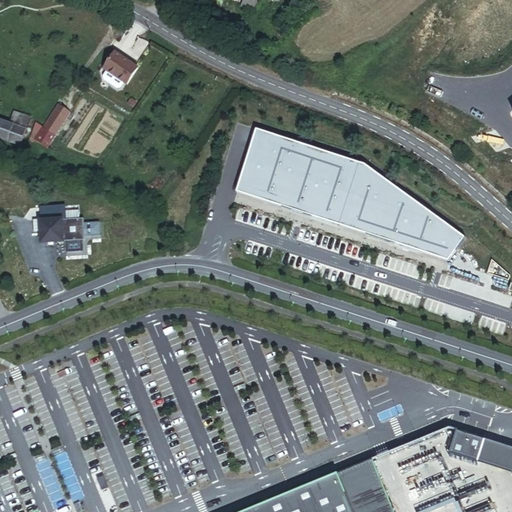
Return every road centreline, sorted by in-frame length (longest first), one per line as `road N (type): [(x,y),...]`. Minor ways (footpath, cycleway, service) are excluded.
road 1 (unclassified): [(511,365),(186,263),(151,266),(0,328)]
road 2 (secondary): [(115,0),(194,47),(395,131),(511,219)]
